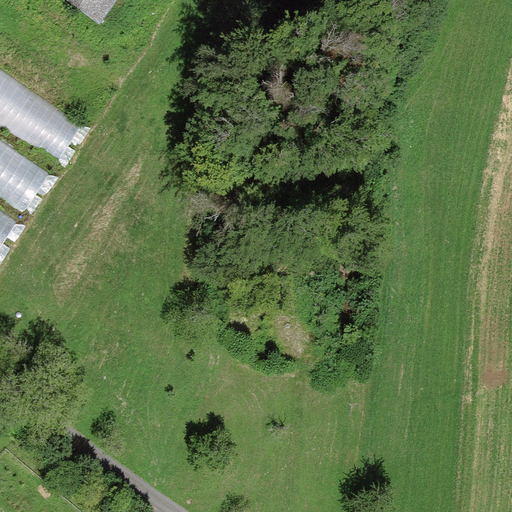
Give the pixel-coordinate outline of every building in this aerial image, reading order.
[(77,0),(104,20),(118,0),(77,0)] [(106,75),(0,3),(0,55),(82,111),(106,75)] [(79,133),(0,78),(0,130),(54,168),(79,133)] [(43,178),(0,146),(0,200),(18,213),(43,178)] [(0,253),(17,230),(0,217),(0,253)]
